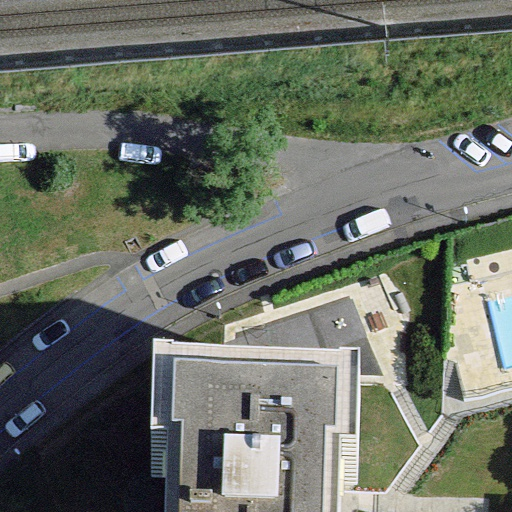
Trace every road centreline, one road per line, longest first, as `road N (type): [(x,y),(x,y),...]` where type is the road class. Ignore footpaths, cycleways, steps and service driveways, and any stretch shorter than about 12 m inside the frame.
road 1 (residential): [(511,194),(241,280),(0,430)]
road 2 (unknown): [(0,145),(163,146),(384,168),(412,176),(450,212)]
